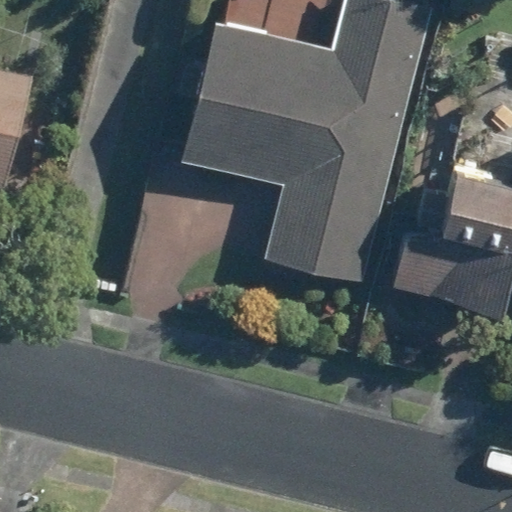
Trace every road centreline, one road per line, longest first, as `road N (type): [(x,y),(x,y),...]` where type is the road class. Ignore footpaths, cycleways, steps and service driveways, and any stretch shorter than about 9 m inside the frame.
road 1 (residential): [(511,504),(0,377)]
road 2 (unknown): [(31,385),(116,0)]
